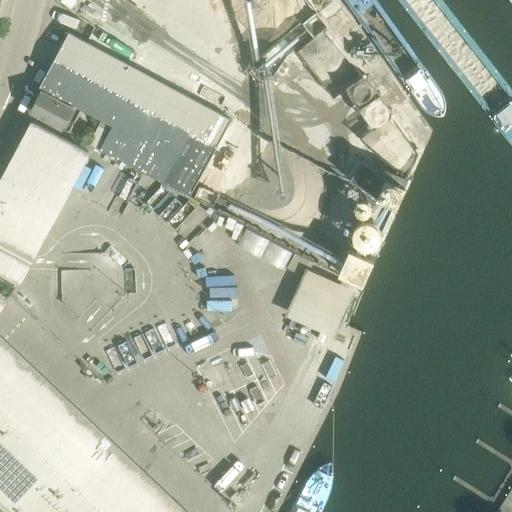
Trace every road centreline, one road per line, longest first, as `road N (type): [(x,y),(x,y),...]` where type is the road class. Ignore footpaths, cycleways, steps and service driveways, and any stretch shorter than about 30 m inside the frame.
road 1 (unknown): [(0,251),(108,224),(151,243),(162,262),(160,286),(150,308),(125,329),(78,331),(58,313)]
road 2 (unknown): [(118,0),(316,126)]
